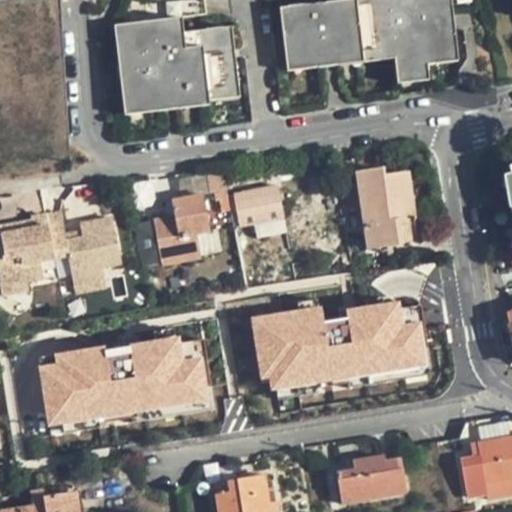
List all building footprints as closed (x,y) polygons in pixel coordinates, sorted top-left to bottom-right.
[(148,0),(151,20),(183,16),(209,13),(208,0),(148,0)] [(313,0),(281,4),(289,67),(396,55),(399,81),(432,77),(430,63),(460,58),(452,0),(313,0)] [(115,24),(125,106),(150,101),(152,112),(182,108),(182,98),(210,95),(209,90),(242,85),(234,25),(186,31),(183,16),(151,20),(115,24)] [(242,96),(242,85),(209,90),(210,95),(211,100),(242,96)] [(211,105),(211,100),(210,95),(182,98),(182,108),(211,105)] [(126,116),(152,112),(150,101),(125,106),(126,116)] [(404,188),(411,188),(409,172),(385,175),(384,169),(358,173),(369,248),(413,241),(409,218),(404,188)] [(257,223),(283,218),(278,186),(235,193),(241,226),(257,223)] [(417,218),(411,188),(404,188),(409,218),(417,218)] [(220,214),(231,212),(231,210),(227,195),(217,197),(220,214)] [(161,266),(176,263),(198,259),(194,236),(207,233),(201,197),(169,202),(172,218),(153,222),(161,266)] [(79,227),(80,234),(81,240),(65,244),(64,236),(61,214),(45,217),(54,258),(66,256),(74,287),(103,281),(101,271),(118,268),(117,255),(110,221),(79,227)] [(3,237),(2,228),(0,228),(0,284),(24,279),(25,282),(43,278),(40,261),(54,258),(45,217),(31,220),(31,222),(32,232),(3,237)] [(287,233),(283,218),(257,223),(259,239),(287,233)] [(31,222),(2,228),(3,237),(32,232),(31,222)] [(80,234),(64,236),(65,244),(81,240),(80,234)] [(26,289),(25,282),(24,279),(0,284),(0,285),(2,294),(26,289)] [(104,289),(103,281),(74,287),(75,294),(104,289)] [(326,322),(323,306),(253,317),(263,378),(272,377),(274,388),(279,387),(281,398),(428,374),(434,368),(423,303),(401,307),(400,302),(350,310),(351,318),(326,322)] [(109,348),(108,344),(40,355),(51,425),(68,422),(69,430),(217,407),(206,338),(181,342),(180,337),(109,348)] [(511,418),(478,424),(482,439),(511,434),(511,418)] [(511,434),(482,439),(473,441),(475,455),(481,455),(489,498),(511,493),(511,434)] [(353,459),(354,468),(337,470),(342,502),(407,491),(402,457),(385,459),(384,455),(353,459)] [(479,476),(475,455),(465,458),(469,478),(479,476)] [(228,480),(229,491),(214,493),(217,511),(272,511),(280,511),(278,500),(269,501),(264,473),(228,480)] [(31,490),(33,503),(2,507),(2,511),(82,511),(78,490),(46,496),(44,488),(31,490)]
